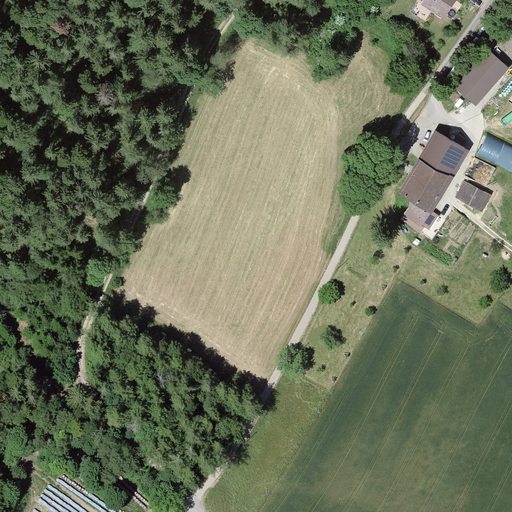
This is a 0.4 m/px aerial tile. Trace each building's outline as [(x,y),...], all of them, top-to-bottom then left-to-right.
[(458,0),(425,0),(422,6),(443,21),(458,0)] [(510,70),(489,51),(455,88),(476,108),(510,70)] [(470,152),(435,131),(397,194),(411,202),(432,215),(470,152)] [(511,170),(511,144),(488,134),(478,156),(511,170)] [(492,194),(463,182),(455,198),(484,211),(492,194)] [(432,215),(411,202),(400,220),(421,233),(432,215)]
